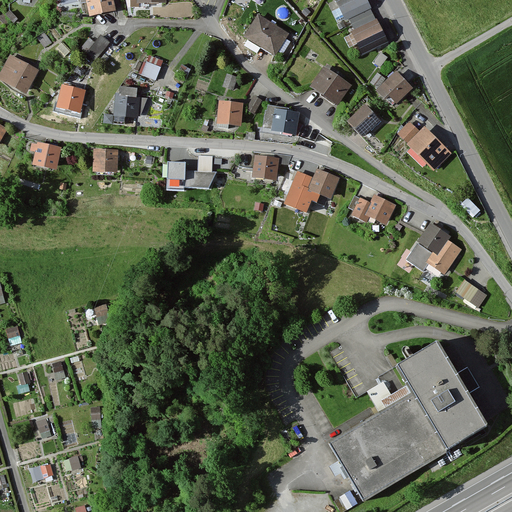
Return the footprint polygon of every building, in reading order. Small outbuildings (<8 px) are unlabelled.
[(85,0),(90,20),(116,14),(112,0),(85,0)] [(334,0),(362,57),(387,45),(364,0),(334,0)] [(244,40),(275,58),(288,35),(257,18),(244,40)] [(81,50),(98,63),(111,45),(101,37),(95,45),(88,40),(81,50)] [(140,70),(156,76),(163,58),(148,51),(140,70)] [(0,76),(0,82),(25,96),(38,72),(10,58),(0,76)] [(311,89),(336,107),(350,86),(325,69),(311,89)] [(235,86),(237,74),(227,72),(225,84),(235,86)] [(392,109),(411,89),(396,75),(377,96),(392,109)] [(57,111),(81,115),(85,93),(60,89),(57,111)] [(114,120),(137,121),(138,98),(115,97),(114,120)] [(247,109),(255,114),(262,102),(254,98),(247,109)] [(216,130),(243,131),(244,106),(216,105),(216,130)] [(347,124),(363,141),(381,123),(364,107),(347,124)] [(273,137),(296,137),(297,114),(279,114),(280,109),(269,109),(268,123),(273,123),(273,137)] [(396,138),(435,174),(452,157),(424,131),(419,136),(408,125),(396,138)] [(34,169),(58,172),(61,148),(31,144),(30,154),(36,155),(34,169)] [(93,177),(118,177),(118,152),(93,152),(93,177)] [(196,182),(223,183),(223,158),(197,157),(196,182)] [(253,184),(277,185),(278,159),(254,158),(253,184)] [(308,199),(331,205),(338,180),(315,174),(308,199)] [(346,216),(385,232),(396,206),(375,198),(371,206),(354,199),(346,216)] [(427,265),(446,276),(460,253),(447,245),(450,239),(429,226),(408,260),(424,270),(427,265)] [(457,296),(468,303),(476,290),(464,283),(457,296)] [(412,397),(329,447),(364,505),(489,430),(440,349),(398,374),(412,397)] [(0,370),(15,366),(10,351),(0,354),(0,370)] [(92,411),(93,426),(102,425),(100,410),(92,411)] [(42,438),(55,435),(49,415),(37,419),(42,438)] [(79,455),(64,458),(66,469),(82,467),(79,455)] [(52,462),(34,464),(36,476),(53,474),(52,462)]
